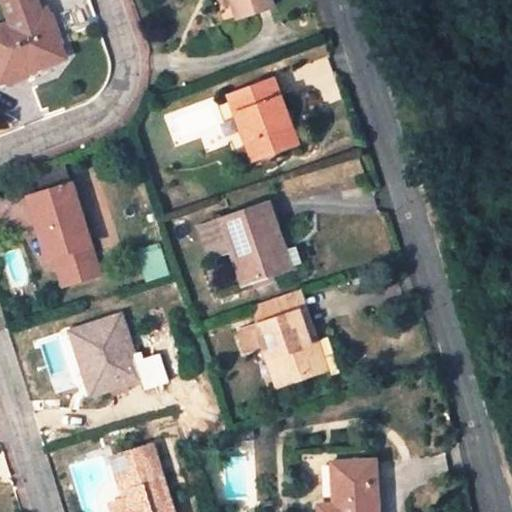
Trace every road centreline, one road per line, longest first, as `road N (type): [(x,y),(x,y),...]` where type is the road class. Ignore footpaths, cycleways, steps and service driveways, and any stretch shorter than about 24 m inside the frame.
road 1 (residential): [(495,511),(481,442),(341,0)]
road 2 (residential): [(107,0),(127,84),(101,119),(0,162)]
road 3 (residential): [(0,360),(44,511)]
